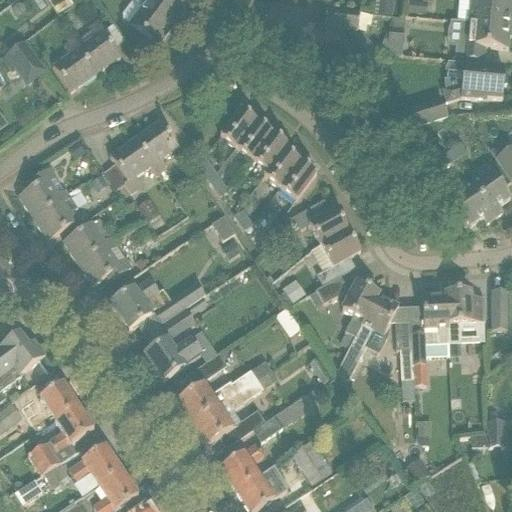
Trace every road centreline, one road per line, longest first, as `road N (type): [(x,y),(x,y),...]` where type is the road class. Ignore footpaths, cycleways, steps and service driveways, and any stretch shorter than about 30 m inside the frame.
road 1 (residential): [(511,254),(449,266),(393,252),(325,137),(201,53)]
road 2 (residential): [(191,511),(58,309),(32,293),(1,290)]
road 3 (residential): [(0,172),(59,130),(139,100),(201,53)]
